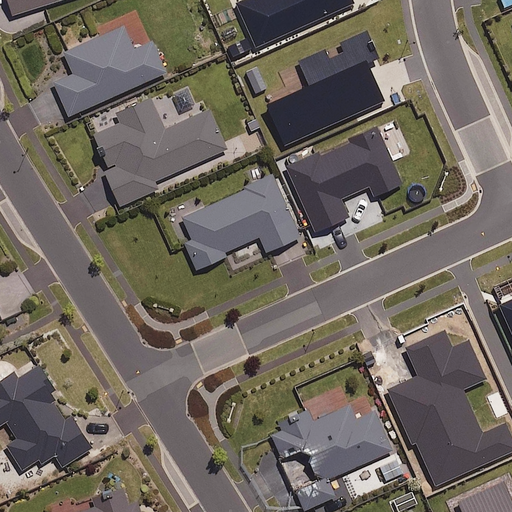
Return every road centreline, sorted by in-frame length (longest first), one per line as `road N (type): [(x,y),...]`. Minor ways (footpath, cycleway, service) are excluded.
road 1 (residential): [(140,386),(0,143)]
road 2 (residential): [(421,0),(503,214)]
road 3 (residential): [(321,296),(140,386)]
road 4 (residential): [(321,296),(503,214)]
road 5 (residential): [(214,511),(140,386)]
